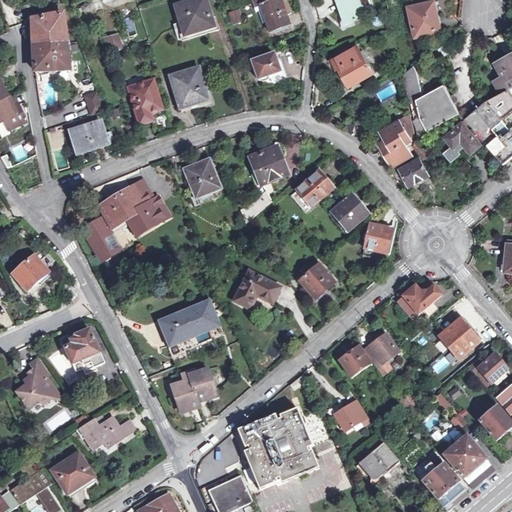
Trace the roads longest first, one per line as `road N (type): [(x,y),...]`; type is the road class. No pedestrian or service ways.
road 1 (residential): [(436,245),(179,463)]
road 2 (residential): [(29,210),(131,156),(227,124),(305,121)]
road 3 (residential): [(305,121),(360,155),(436,245)]
road 4 (residential): [(96,301),(179,463)]
road 5 (residential): [(302,0),(310,38),(305,121)]
